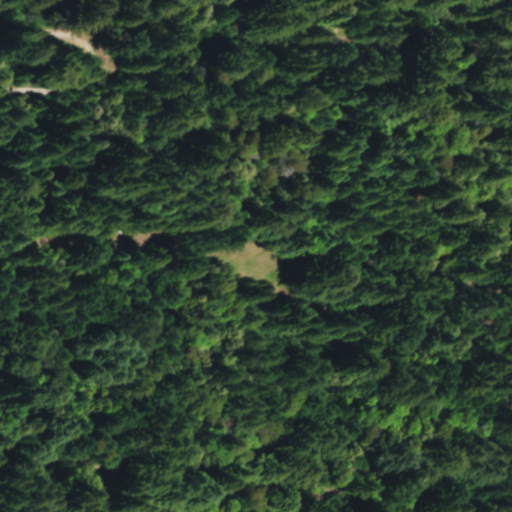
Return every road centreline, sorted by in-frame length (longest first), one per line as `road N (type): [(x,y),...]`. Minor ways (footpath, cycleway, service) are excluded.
road 1 (track): [(511,286),(444,268),(145,242)]
road 2 (track): [(0,252),(61,240),(145,242)]
